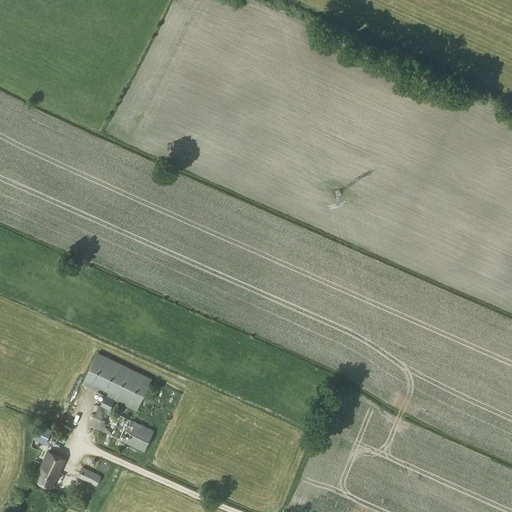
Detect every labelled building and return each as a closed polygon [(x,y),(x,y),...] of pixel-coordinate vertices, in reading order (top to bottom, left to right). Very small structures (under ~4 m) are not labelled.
[(97,353),(82,384),(104,395),(89,425),(144,452),(154,432),(110,410),(114,400),(137,411),(152,379),(97,353)] [(48,438),(50,433),(51,431),(40,426),(33,440),(44,445),(45,445),(48,438)] [(63,444),(65,438),(58,435),(56,440),(63,444)] [(48,452),(34,480),(52,489),(65,460),(48,452)] [(82,467),(77,478),(95,487),(101,477),(82,467)]
